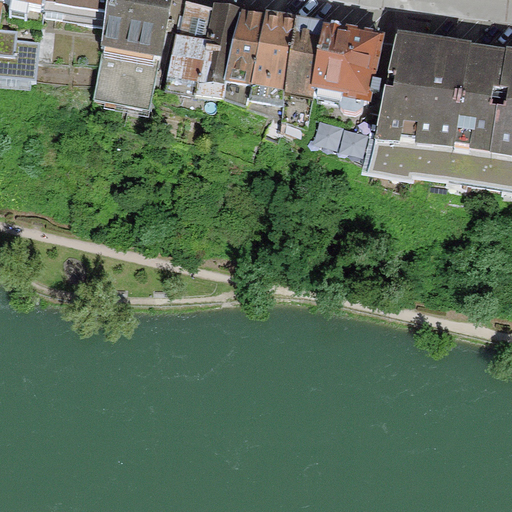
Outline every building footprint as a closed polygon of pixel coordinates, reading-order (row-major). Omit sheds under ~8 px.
[(2,0),(2,4),(46,13),(46,10),(48,0),(2,0)] [(48,0),(46,10),(86,16),(85,27),(105,29),(110,0),(48,0)] [(110,0),(105,29),(102,49),(104,50),(97,94),(153,104),(171,13),(169,13),(172,0),(110,0)] [(197,97),(226,102),(243,17),(188,5),(179,43),(176,42),(165,95),(196,100),(197,97)] [(248,111),(250,104),(267,23),(243,17),(226,102),(248,111)] [(250,104),(284,110),(299,27),(267,23),(250,104)] [(306,143),(316,96),(328,32),(299,27),(284,110),(282,135),(284,136),(306,143)] [(18,34),(0,31),(0,82),(37,85),(41,44),(17,41),(18,34)] [(384,44),(328,32),(316,96),(343,101),(341,109),(346,115),(356,117),(362,113),(364,105),(370,106),(384,44)] [(371,172),(485,189),(506,61),(398,44),(371,172)] [(485,189),(511,193),(511,62),(506,61),(485,189)] [(321,127),(319,152),(369,156),(371,131),(321,127)] [(284,136),(282,135),(269,130),(265,141),(280,147),(284,136)]
